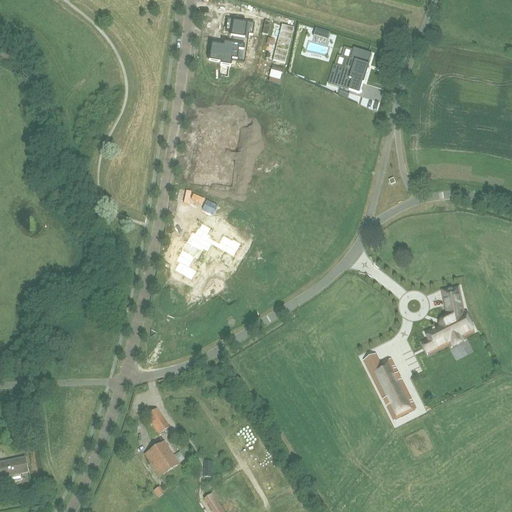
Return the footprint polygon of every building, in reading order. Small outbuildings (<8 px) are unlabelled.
[(211,46),(208,63),(220,65),(220,67),(229,68),(231,68),(231,67),(232,62),(245,64),(246,51),(249,36),(253,36),(254,24),(243,23),(243,21),(233,19),(233,21),(227,20),(225,32),(229,33),(231,33),(230,38),(232,38),(231,45),(228,45),(223,44),(223,47),(213,46),(211,46)] [(370,67),(369,66),(372,55),(354,50),(354,51),(351,61),(347,60),(344,69),(335,66),(334,66),(328,86),(350,92),(350,93),(360,96),(363,85),(365,85),(370,67)] [(338,132),(335,139),(341,142),(340,142),(342,143),(342,142),(348,145),(352,136),(354,137),(354,136),(353,136),(355,131),(356,132),(356,131),(355,130),(359,121),(345,115),(342,122),(338,132)] [(217,129),(218,125),(219,117),(218,117),(216,129),(213,129),(200,127),(198,139),(201,139),(200,143),(198,156),(197,167),(196,167),(195,176),(195,179),(202,180),(202,181),(205,181),(206,175),(210,176),(220,177),(223,177),(222,178),(223,178),(224,175),(223,175),(224,167),(221,167),(221,166),(214,165),(214,166),(212,165),(214,152),(215,145),(217,146),(224,147),(235,148),(236,141),(237,132),(217,129)] [(223,236),(219,244),(209,239),(210,237),(207,235),(210,229),(202,224),(199,230),(198,229),(195,234),(192,233),(186,243),(185,242),(184,244),(185,245),(182,249),(182,248),(180,250),(182,251),(176,261),(179,263),(174,271),(191,281),(196,272),(189,268),(194,258),(197,260),(203,250),(207,252),(212,244),(233,257),(240,245),(241,246),(241,245),(233,240),(232,241),(223,236)] [(272,251),(260,272),(271,278),(283,257),(272,251)] [(463,338),(472,333),(474,332),(473,331),(472,328),(465,314),(463,315),(462,313),(463,312),(458,289),(442,292),(445,307),(447,317),(443,319),(442,320),(441,322),(440,324),(440,325),(440,327),(435,329),(434,329),(432,330),(433,331),(426,334),(430,340),(422,344),(428,355),(435,352),(450,344),(463,338)] [(391,361),(381,366),(380,366),(381,368),(370,374),(394,421),(416,410),(412,404),(411,402),(395,370),(394,370),(393,368),(394,368),(391,361)] [(147,417),(149,420),(159,435),(169,428),(157,410),(147,417)] [(159,478),(178,465),(163,442),(144,455),(159,478)] [(0,471),(2,479),(8,477),(9,482),(11,484),(21,482),(22,480),(21,474),(28,473),(24,458),(0,463),(0,471)] [(159,488),(154,491),(158,498),(163,495),(159,488)] [(212,511),(223,511),(212,494),(204,499),(212,511)] [(228,511),(240,511),(234,501),(225,506),(228,511)]
